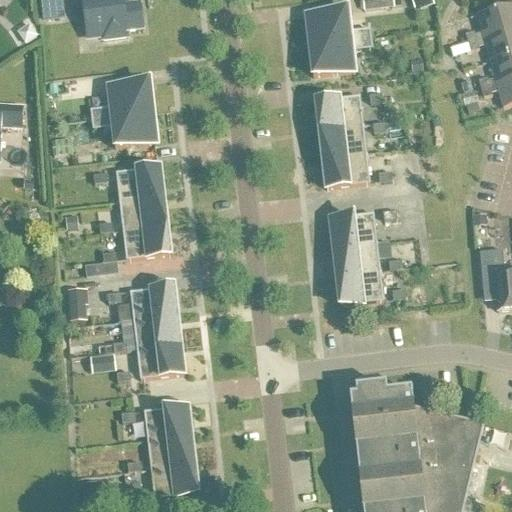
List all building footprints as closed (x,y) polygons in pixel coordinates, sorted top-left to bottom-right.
[(127,36),(144,34),(140,8),(124,10),(123,1),(111,3),(110,0),(101,0),(82,2),(87,34),(101,32),(103,45),(128,42),(127,36)] [(364,15),(394,12),(392,0),(381,0),(363,2),(364,15)] [(42,9),(43,25),(61,23),(59,7),(42,9)] [(465,39),(468,48),(511,35),(511,9),(478,19),(483,37),(475,39),(474,37),(465,39)] [(306,21),(310,51),(372,44),(370,34),(350,37),(348,16),(306,21)] [(511,60),(511,35),(468,48),(471,58),(480,55),(479,52),(486,50),(491,67),(511,60)] [(372,44),(310,51),(313,82),(355,77),(353,56),(373,54),(372,44)] [(511,86),(511,60),(491,67),(496,83),(488,85),(488,83),(479,85),(481,95),(511,86)] [(412,80),(423,79),(422,65),(411,66),(412,80)] [(463,99),(473,96),(470,86),(460,89),(463,99)] [(511,112),(511,86),(481,95),(484,105),(493,102),(492,98),(499,96),(504,115),(511,112)] [(92,126),(154,119),(150,88),(108,92),(111,113),(91,116),(92,126)] [(465,112),(478,108),(475,97),(462,101),(465,112)] [(382,99),(369,101),(370,110),(383,108),(382,99)] [(360,102),(316,107),(320,136),(363,131),(360,102)] [(24,112),(0,110),(0,167),(0,168),(3,133),(22,134),(24,112)] [(115,154),(157,149),(154,119),(92,126),(93,135),(113,133),(115,154)] [(386,129),(373,130),(374,139),(387,138),(386,129)] [(363,131),(320,136),(323,165),(367,160),(363,131)] [(53,162),(67,161),(65,144),(51,146),(53,162)] [(367,160),(323,165),(326,194),(370,189),(367,160)] [(122,208),(164,203),(160,174),(118,178),(122,208)] [(391,178),(378,179),(379,188),(392,186),(391,178)] [(106,180),(94,181),(95,190),(107,188),(106,180)] [(125,236),(167,232),(164,203),(122,208),(125,236)] [(383,218),(384,227),(397,225),(396,217),(383,218)] [(330,224),(333,254),(377,248),(374,219),(330,224)] [(473,221),(474,232),(487,230),(486,220),(473,221)] [(67,236),(79,235),(77,222),(65,223),(67,236)] [(112,229),(100,231),(101,239),(113,238),(112,229)] [(128,266),(170,261),(167,232),(125,236),(128,266)] [(333,254),(337,283),(380,278),(377,248),(333,254)] [(499,317),(511,315),(511,277),(496,279),(494,258),(482,258),(484,286),(495,285),(499,317)] [(115,259),(103,260),(104,269),(116,267),(115,259)] [(402,266),(388,268),(389,276),(402,275),(402,266)] [(86,283),(99,282),(97,270),(85,271),(86,283)] [(337,283),(340,312),(384,307),(380,278),(337,283)] [(130,298),(134,327),(177,322),(174,293),(130,298)] [(405,296),(392,297),(393,306),(406,305),(405,296)] [(108,309),(121,308),(120,299),(107,300),(108,309)] [(69,312),(71,327),(85,326),(87,325),(86,311),(69,312)] [(134,327),(137,356),(181,351),(177,322),(134,327)] [(115,359),(127,357),(126,349),(114,351),(115,359)] [(115,359),(114,351),(106,352),(106,360),(115,359)] [(137,356),(140,386),(184,381),(181,351),(137,356)] [(93,379),(107,377),(105,362),(91,364),(93,379)] [(118,388),(131,387),(130,378),(117,380),(118,388)] [(362,511),(464,511),(484,429),(422,414),(422,415),(414,413),(412,397),(350,404),(362,511)] [(144,417),(148,447),(191,442),(188,412),(144,417)] [(123,428),(135,427),(134,419),(122,420),(123,428)] [(148,447),(151,476),(195,471),(191,442),(148,447)] [(129,478),(141,476),(140,468),(128,469),(129,478)] [(151,476),(154,505),(198,500),(195,471),(151,476)] [(132,507),(144,506),(143,497),(131,499),(132,507)]
